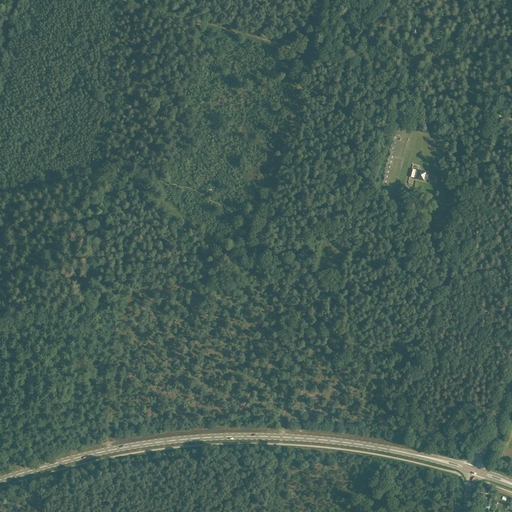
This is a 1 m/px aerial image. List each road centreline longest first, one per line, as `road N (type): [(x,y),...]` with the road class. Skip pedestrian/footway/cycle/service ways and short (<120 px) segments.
road 1 (secondary): [(0,480),(106,450),(204,437),(325,439),(437,459)]
road 2 (track): [(243,268),(128,298),(110,450)]
road 3 (track): [(306,50),(249,273)]
road 4 (track): [(503,113),(306,50)]
road 5 (track): [(302,318),(147,189)]
road 6 (track): [(273,511),(302,318)]
road 7 (track): [(408,403),(466,227)]
road 8 (track): [(306,50),(136,0)]
road 9 (track): [(147,189),(124,174),(101,172),(0,191)]
road 10 (track): [(302,318),(408,403)]
